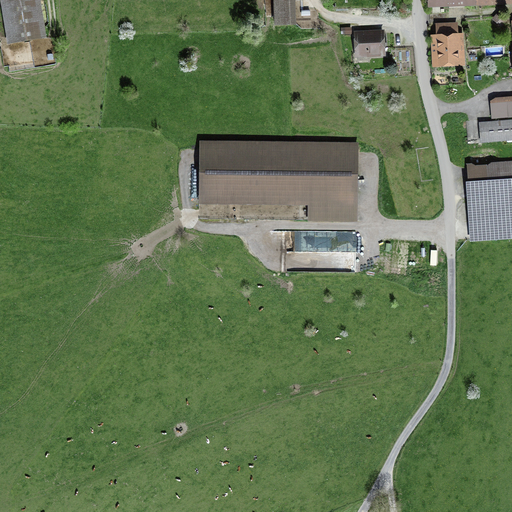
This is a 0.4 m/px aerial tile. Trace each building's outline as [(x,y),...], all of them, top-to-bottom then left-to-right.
[(44,37),(38,0),(2,0),(9,43),(44,37)] [(274,0),(276,25),(291,24),(289,0),(274,0)] [(497,16),(494,18),(502,25),(504,22),(504,18),(501,15),(497,16)] [(438,38),(433,38),(434,64),(463,62),(462,37),(457,37),(456,25),(438,26),(438,38)] [(383,33),(356,34),(357,53),(368,52),(368,55),(384,54),(383,33)] [(511,100),(493,102),(495,118),(511,116),(511,100)] [(511,119),(480,123),(481,143),(511,140),(511,119)] [(355,203),(356,146),(202,144),(202,201),(355,203)] [(511,163),(468,167),(471,218),(511,215),(511,163)] [(357,270),(357,230),(269,230),(269,249),(302,249),(302,270),(357,270)]
